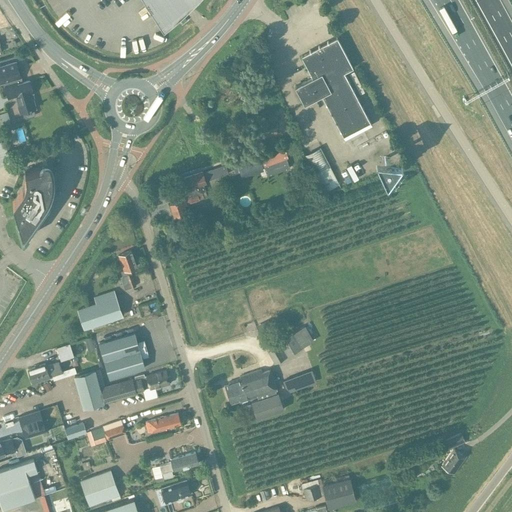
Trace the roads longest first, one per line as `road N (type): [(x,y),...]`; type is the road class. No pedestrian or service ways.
road 1 (unclassified): [(228,511),(137,197),(110,179)]
road 2 (unclassified): [(511,222),(375,0)]
road 3 (motorway): [(445,0),(511,118)]
